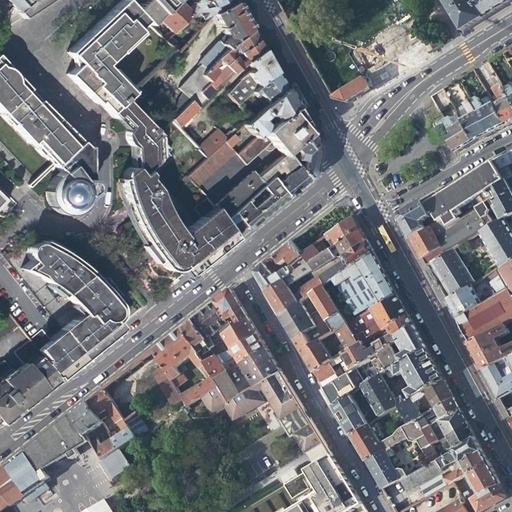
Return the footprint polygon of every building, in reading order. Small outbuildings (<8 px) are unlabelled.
[(4,0),(18,14),(30,1),(29,0),(4,0)] [(29,0),(30,1),(18,14),(24,20),(53,0),(29,0)] [(164,40),(148,25),(132,9),(123,0),(119,0),(66,53),(77,64),(65,75),(90,100),(95,104),(97,102),(108,114),(124,99),(174,50),(164,40)] [(142,0),(132,9),(148,25),(155,18),(172,0),(142,0)] [(190,14),(196,8),(192,3),(186,8),(179,1),(180,0),(172,0),(155,18),(170,33),(190,14)] [(210,17),(214,15),(234,3),(232,0),(203,0),(200,3),(196,8),(190,14),(192,18),(200,18),(203,24),(210,17)] [(511,0),(443,0),(454,17),(464,34),(511,5),(511,4),(511,0)] [(177,89),(190,101),(198,108),(206,100),(202,95),(200,91),(210,82),(203,74),(232,44),(250,30),(234,3),(214,15),(225,35),(227,38),(220,44),(218,42),(198,63),(200,66),(177,89)] [(240,54),(256,42),(250,30),(232,44),(203,74),(210,82),(223,70),(237,57),(240,54)] [(225,35),(218,42),(220,44),(227,38),(225,35)] [(164,40),(174,50),(175,51),(179,47),(168,36),(164,40)] [(246,63),(262,52),(256,42),(240,54),(246,63)] [(245,64),(252,72),(267,60),(262,52),(246,63),(245,64)] [(239,68),(245,64),(246,63),(240,54),(237,57),(223,70),(230,77),(239,68)] [(258,89),(275,75),(267,60),(252,72),(239,81),(227,95),(232,101),(244,88),(243,86),(251,80),(258,89)] [(54,167),(79,142),(37,101),(36,101),(33,104),(23,94),(26,90),(23,86),(0,62),(0,116),(28,145),(30,143),(51,164),(31,183),(34,186),(54,167)] [(474,71),(487,92),(495,105),(508,127),(511,125),(511,102),(506,93),(489,63),(488,62),(474,71)] [(478,97),(487,92),(474,71),(460,82),(464,90),(492,136),(501,131),(508,127),(495,105),(485,110),(478,97)] [(256,94),(266,104),(283,89),(275,75),(258,89),(251,94),(253,96),(256,94)] [(368,83),(365,79),(334,99),(343,101),(351,103),(365,94),(372,90),(368,83)] [(251,94),(258,89),(251,80),(243,86),(244,88),(232,101),(235,104),(237,106),(251,94)] [(445,91),(452,104),(454,107),(460,117),(475,144),(484,140),(492,136),(464,90),(460,82),(445,91)] [(270,115),(274,121),(286,112),(295,109),(283,89),(266,104),(249,120),(243,126),(254,138),(261,132),(267,128),(260,121),(266,115),(270,115)] [(33,104),(36,101),(27,91),(26,90),(23,94),(33,104)] [(445,109),(452,104),(445,91),(432,98),(455,138),(453,139),(450,141),(458,154),(468,148),(475,144),(460,117),(454,120),(449,113),(448,114),(445,109)] [(157,134),(124,99),(109,115),(113,119),(117,116),(131,130),(129,132),(129,137),(129,138),(130,140),(133,142),(133,147),(134,168),(128,169),(125,171),(122,174),(122,176),(122,178),(119,180),(133,174),(146,170),(169,150),(157,134)] [(199,109),(198,108),(190,101),(171,120),(178,128),(199,109)] [(270,143),(281,156),(284,153),(289,149),(308,133),(295,109),(286,112),(274,121),(267,128),(261,132),(254,138),(235,155),(244,165),(270,143)] [(197,149),(206,158),(224,142),(226,140),(217,130),(197,149)] [(289,159),(307,182),(312,178),(314,166),(317,152),(316,146),(308,133),(289,149),(294,155),(289,159)] [(237,141),(232,135),(226,140),(224,142),(229,148),(237,141)] [(86,148),(79,142),(54,167),(59,173),(54,179),(49,186),(47,190),(47,194),(47,197),(47,200),(49,204),(52,208),(54,211),(58,214),(64,215),(68,216),(73,215),(78,213),(81,212),(85,208),(88,203),(89,201),(89,192),(91,189),(89,186),(89,172),(89,170),(85,163),(89,159),(88,147),(86,148)] [(233,153),(229,148),(224,142),(206,158),(190,173),(186,176),(189,179),(195,186),(233,153)] [(511,152),(493,162),(494,163),(500,171),(511,164),(511,152)] [(255,177),(261,184),(270,177),(279,169),(283,173),(287,169),(290,173),(276,184),(285,196),(286,198),(291,195),(293,193),(301,187),(303,185),(307,182),(289,159),(284,153),(281,156),(255,177)] [(443,190),(423,202),(432,217),(434,216),(439,224),(446,220),(450,228),(478,212),(489,229),(495,226),(489,215),(494,208),(491,201),(494,199),(489,192),(505,182),(507,181),(500,171),(494,163),(473,177),(446,194),(443,190)] [(133,174),(119,180),(134,225),(162,209),(159,200),(155,188),(146,177),(146,173),(146,170),(133,174)] [(215,208),(222,218),(236,206),(261,184),(255,177),(250,171),(212,204),(215,208)] [(183,184),(189,179),(186,176),(185,174),(179,179),(183,184)] [(261,184),(236,206),(249,223),(259,215),(260,216),(271,207),(285,196),(276,184),(270,177),(261,184)] [(511,216),(511,195),(505,182),(489,192),(494,199),(491,201),(494,208),(489,215),(495,226),(504,220),(509,217),(509,218),(511,217),(511,216)] [(432,217),(423,202),(412,208),(406,212),(402,223),(411,239),(430,229),(425,221),(432,217)] [(236,206),(222,218),(234,233),(235,234),(242,228),(249,223),(236,206)] [(228,240),(235,234),(234,233),(222,218),(215,208),(209,213),(200,220),(221,246),(228,240)] [(167,218),(162,209),(134,225),(148,247),(150,245),(159,256),(156,258),(167,271),(169,272),(171,273),(175,273),(178,272),(181,270),(184,275),(191,269),(187,263),(186,254),(180,244),(162,222),(167,218)] [(480,235),(489,229),(478,212),(450,228),(446,220),(439,224),(430,229),(411,239),(417,250),(426,267),(431,264),(455,251),(480,235)] [(434,216),(432,217),(425,221),(430,229),(439,224),(434,216)] [(187,263),(191,269),(195,266),(206,257),(201,251),(203,249),(185,227),(178,233),(173,227),(167,218),(162,222),(180,244),(186,254),(187,263)] [(355,218),(300,253),(309,264),(361,230),(357,222),(355,218)] [(201,251),(206,257),(210,254),(214,251),(221,246),(200,220),(189,229),(186,226),(185,227),(203,249),(201,251)] [(511,232),(504,220),(495,226),(489,229),(480,235),(501,270),(511,263),(511,232)] [(304,300),(310,296),(323,287),(331,282),(374,253),(367,240),(361,230),(309,264),(313,270),(334,256),(334,255),(336,254),(339,259),(343,256),(347,263),(344,265),(342,262),(299,291),(304,300)] [(42,361),(55,377),(121,325),(117,320),(120,317),(121,314),(121,310),(120,307),(118,305),(118,304),(111,295),(108,297),(103,291),(99,286),(101,285),(78,263),(74,266),(70,260),(65,254),(43,241),(40,244),(37,243),(34,243),(32,244),(30,246),(28,248),(27,251),(27,254),(28,257),(29,259),(31,262),(21,269),(37,276),(39,275),(44,281),(52,287),(64,296),(75,307),(82,316),(38,352),(44,360),(42,361)] [(297,263),(301,269),(309,264),(300,253),(301,252),(291,242),(284,247),(273,256),(280,265),(287,260),(292,266),(297,263)] [(475,285),(455,251),(431,264),(451,299),(472,287),(475,285)] [(5,252),(1,255),(7,262),(11,259),(5,252)] [(380,302),(382,305),(397,296),(384,272),(374,253),(331,282),(355,317),(380,302)] [(469,344),(505,325),(511,321),(511,263),(501,270),(497,272),(507,290),(456,320),(459,325),(461,329),(465,337),(469,344)] [(274,277),(264,264),(253,272),(265,293),(284,280),(290,276),(285,269),(274,277)] [(301,278),(313,270),(309,264),(301,269),(297,272),(301,278)] [(284,280),(288,286),(301,278),(297,272),(292,275),(290,276),(284,280)] [(480,300),(472,287),(451,299),(446,302),(451,312),(456,320),(507,290),(497,272),(485,279),(492,290),(482,296),(481,300),(480,300)] [(298,304),(288,286),(284,280),(265,293),(279,316),(298,304)] [(348,325),(323,287),(310,296),(319,310),(335,332),(336,332),(348,325)] [(240,327),(234,330),(229,333),(224,335),(233,350),(259,335),(248,317),(233,292),(230,291),(222,297),(215,303),(228,322),(234,318),(240,327)] [(348,325),(361,345),(364,343),(375,337),(388,328),(408,316),(403,306),(397,296),(382,305),(348,325)] [(289,334),(294,342),(306,334),(316,328),(300,302),(298,304),(279,316),(284,325),(286,324),(289,328),(292,332),(289,334)] [(225,327),(229,333),(234,330),(230,323),(229,324),(228,322),(215,303),(204,312),(192,320),(207,341),(216,356),(220,353),(216,346),(215,347),(210,339),(225,327)] [(7,313),(0,319),(0,339),(17,326),(7,313)] [(369,352),(364,343),(361,345),(349,352),(344,355),(354,372),(380,355),(388,350),(388,348),(400,341),(398,337),(415,327),(411,320),(408,316),(388,328),(392,335),(379,343),(375,346),(376,348),(369,352)] [(201,346),(207,341),(192,320),(189,323),(183,328),(206,365),(211,362),(201,346)] [(336,332),(349,352),(361,345),(348,325),(336,332)] [(509,333),(505,325),(469,344),(473,350),(484,371),(511,355),(511,346),(503,352),(497,340),(509,333)] [(354,372),(364,389),(382,377),(387,374),(427,349),(420,337),(415,327),(398,337),(400,341),(388,348),(388,350),(380,355),(354,372)] [(201,369),(206,365),(183,328),(171,337),(154,351),(163,366),(177,388),(187,382),(182,374),(180,375),(176,369),(191,357),(201,369)] [(375,337),(379,343),(392,335),(388,328),(375,337)] [(313,345),(306,334),(294,342),(313,374),(330,364),(334,361),(321,340),(313,345)] [(230,358),(236,355),(242,365),(268,349),(263,341),(259,335),(233,350),(225,354),(227,356),(227,357),(229,358),(230,358)] [(13,353),(23,365),(24,364),(42,387),(49,382),(55,377),(42,361),(44,360),(38,352),(29,341),(13,353)] [(242,365),(256,388),(282,372),(275,360),(268,349),(242,365)] [(375,415),(378,420),(399,407),(417,397),(444,381),(440,375),(437,368),(427,349),(387,374),(389,378),(392,379),(397,376),(398,378),(404,374),(410,385),(413,389),(406,393),(408,397),(403,399),(402,398),(396,401),(382,377),(364,389),(363,389),(377,414),(375,415)] [(511,355),(484,371),(490,382),(500,400),(511,393),(511,355)] [(218,358),(211,362),(206,365),(214,378),(215,381),(228,373),(218,358)] [(30,396),(32,395),(13,372),(4,361),(0,363),(0,364),(28,399),(30,396)] [(23,402),(28,399),(0,364),(0,400),(2,398),(7,407),(11,412),(12,411),(9,407),(14,404),(17,407),(23,402)] [(23,365),(13,372),(32,395),(38,390),(42,387),(24,364),(23,365)] [(340,380),(330,364),(313,374),(320,385),(323,390),(340,380)] [(172,407),(185,399),(183,397),(177,388),(163,366),(151,373),(172,407)] [(232,371),(228,373),(215,381),(220,388),(230,404),(246,394),(232,371)] [(268,395),(282,416),(302,404),(297,397),(282,372),(256,388),(246,394),(230,404),(220,388),(204,397),(215,415),(228,407),(236,420),(266,401),(263,397),(268,395)] [(214,378),(183,397),(185,399),(189,406),(204,397),(220,388),(215,381),(214,378)] [(340,380),(323,390),(328,398),(333,408),(352,396),(341,379),(340,380)] [(430,402),(434,409),(453,398),(448,389),(444,381),(417,397),(399,407),(409,424),(418,419),(422,416),(415,403),(423,399),(426,404),(430,402)] [(106,429),(113,439),(119,449),(137,437),(126,421),(117,408),(105,389),(98,395),(88,402),(101,422),(106,418),(103,413),(107,410),(117,424),(118,424),(124,432),(117,437),(110,426),(106,429)] [(352,396),(333,408),(350,436),(369,425),(352,396)] [(0,419),(5,416),(11,412),(7,407),(2,398),(0,400),(0,419)] [(425,431),(441,422),(460,411),(457,405),(453,398),(434,409),(422,416),(418,419),(425,430),(425,431)] [(103,424),(101,422),(88,402),(81,408),(72,415),(85,436),(85,435),(103,424)] [(125,404),(117,408),(126,421),(133,416),(125,404)] [(292,436),(296,434),(313,423),(302,404),(282,416),(280,417),(292,436)] [(395,422),(399,430),(409,424),(399,407),(378,420),(374,422),(379,431),(395,422)] [(443,429),(448,437),(468,426),(464,417),(460,411),(441,422),(425,431),(434,445),(440,441),(436,433),(443,429)] [(137,413),(133,416),(126,421),(137,437),(148,430),(137,413)] [(72,415),(25,452),(39,472),(68,454),(71,459),(79,454),(76,449),(89,441),(85,435),(85,436),(72,415)] [(394,436),(381,444),(385,452),(391,448),(408,439),(425,430),(418,419),(409,424),(399,430),(394,436)] [(307,453),(325,442),(319,433),(313,423),(296,434),(307,453)] [(381,444),(369,425),(350,436),(366,462),(367,461),(385,452),(381,444)] [(468,426),(448,437),(440,441),(444,447),(451,444),(455,451),(476,440),(473,433),(468,426)] [(436,433),(440,441),(448,437),(443,429),(436,433)] [(422,451),(424,450),(432,446),(434,445),(425,431),(425,430),(408,439),(410,442),(415,444),(417,442),(422,451)] [(115,451),(119,449),(113,439),(103,445),(96,437),(89,441),(101,461),(115,451)] [(428,499),(462,479),(489,464),(483,453),(476,440),(455,451),(440,459),(431,464),(430,465),(407,477),(400,481),(406,493),(442,472),(440,469),(458,459),(465,471),(462,473),(462,472),(461,471),(459,471),(457,471),(443,479),(442,477),(422,488),(428,499)] [(440,459),(432,446),(424,450),(431,464),(440,459)] [(392,450),(391,448),(385,452),(367,461),(383,491),(400,481),(407,477),(403,471),(399,470),(396,471),(388,458),(390,457),(393,458),(395,456),(396,454),(394,451),(392,450)] [(115,451),(101,461),(113,478),(127,469),(115,451)] [(25,452),(0,471),(0,511),(6,509),(6,510),(18,502),(20,504),(28,504),(47,490),(44,483),(40,476),(41,475),(39,472),(25,452)] [(335,473),(327,459),(310,470),(318,484),(272,511),(351,511),(363,505),(349,481),(344,484),(343,481),(341,478),(345,474),(342,470),(335,473)] [(469,496),(472,502),(501,486),(494,473),(489,464),(462,479),(464,484),(470,480),(476,492),(469,496)] [(289,482),(284,484),(291,497),(296,495),(289,482)] [(464,507),(467,511),(484,511),(491,508),(508,499),(504,492),(501,486),(472,502),(467,505),(464,507)] [(112,511),(104,498),(82,511),(112,511)] [(463,500),(440,511),(467,511),(464,507),(467,505),(463,500)]
